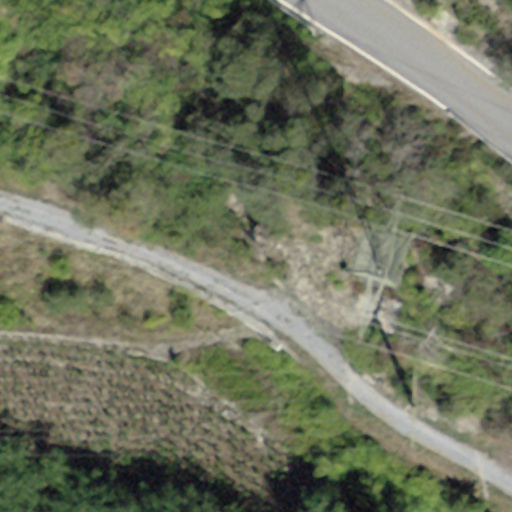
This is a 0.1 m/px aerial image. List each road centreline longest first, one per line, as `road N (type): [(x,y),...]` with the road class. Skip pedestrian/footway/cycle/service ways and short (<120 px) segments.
road 1 (track): [(511,496),(419,452),(274,333),(152,263),(0,210)]
road 2 (unclassified): [(341,0),(511,126)]
